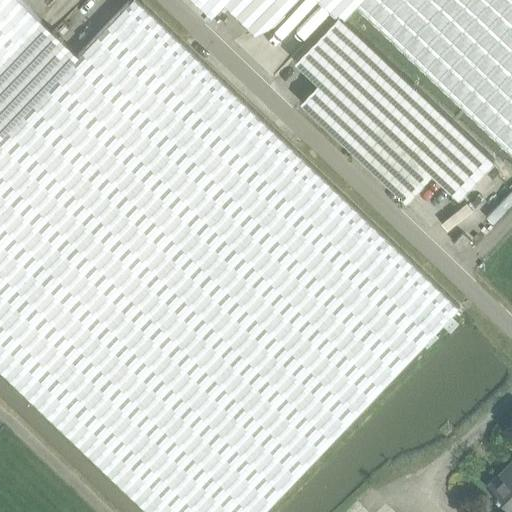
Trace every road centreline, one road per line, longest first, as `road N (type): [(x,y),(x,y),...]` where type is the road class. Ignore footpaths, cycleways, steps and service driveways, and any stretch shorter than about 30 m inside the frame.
road 1 (unclassified): [(169,0),(511,324)]
road 2 (unclassified): [(0,414),(102,511)]
